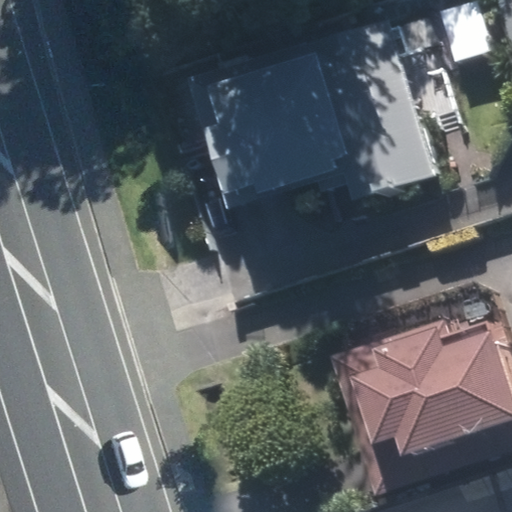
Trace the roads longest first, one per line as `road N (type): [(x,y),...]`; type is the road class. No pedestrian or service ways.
road 1 (primary): [(42,316),(103,511)]
road 2 (primary): [(0,173),(42,316)]
